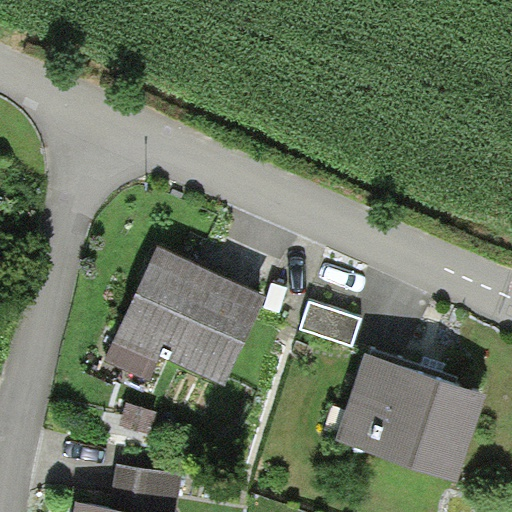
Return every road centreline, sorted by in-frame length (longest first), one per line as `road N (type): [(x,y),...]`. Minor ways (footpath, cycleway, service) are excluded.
road 1 (residential): [(511,297),(102,120)]
road 2 (residential): [(102,120),(37,313),(1,511)]
